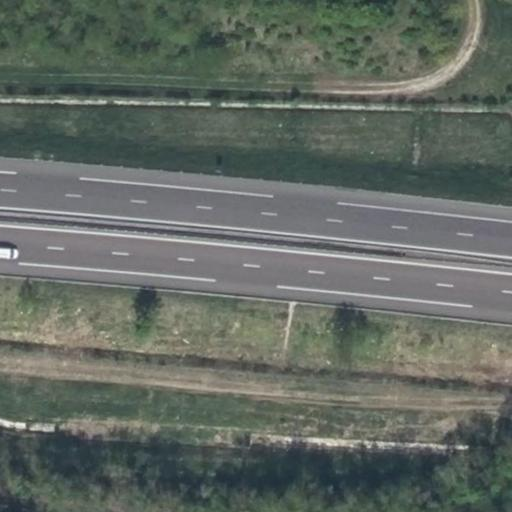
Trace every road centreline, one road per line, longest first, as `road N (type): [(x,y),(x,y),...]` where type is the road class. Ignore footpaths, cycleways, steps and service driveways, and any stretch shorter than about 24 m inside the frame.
road 1 (track): [(0,71),(432,88),(465,70),(484,29),(486,0)]
road 2 (motorway): [(511,241),(0,192)]
road 3 (motorway): [(0,245),(511,292)]
